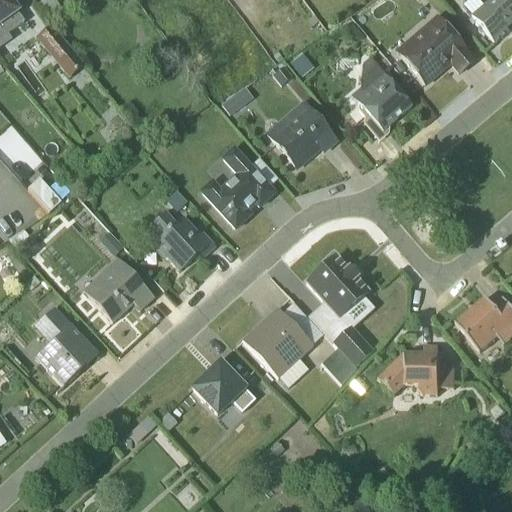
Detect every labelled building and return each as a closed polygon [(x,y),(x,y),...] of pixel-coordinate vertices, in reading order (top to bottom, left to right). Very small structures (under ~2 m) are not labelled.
[(23,26),(3,0),(0,0),(0,51),(10,44),(6,38),(23,26)] [(51,0),(48,0),(36,9),(49,27),(63,17),(51,0)] [(229,0),(236,9),(247,0),(229,0)] [(493,49),(511,31),(511,0),(492,0),(468,22),(493,49)] [(475,64),(436,19),(393,55),(424,92),(447,73),(455,81),(475,64)] [(83,71),(49,31),(34,43),(68,83),(83,71)] [(383,74),(348,102),(377,138),(412,110),(383,74)] [(242,91),(221,108),(228,116),(249,99),(242,91)] [(301,106),(264,138),(293,170),(315,150),(322,157),(336,145),(301,106)] [(0,157),(9,168),(14,164),(6,155),(8,153),(0,143),(12,133),(9,129),(0,136),(0,157)] [(231,234),(271,197),(231,153),(218,164),(233,180),(218,193),(210,184),(197,196),(231,234)] [(48,215),(61,204),(39,179),(26,191),(48,215)] [(201,263),(214,252),(199,234),(196,236),(182,220),(174,227),(165,217),(148,232),(158,244),(152,249),(176,277),(197,258),(201,263)] [(333,260),(304,288),(322,306),(306,322),(352,370),(369,354),(341,325),(369,298),(333,260)] [(152,303),(115,263),(80,295),(111,328),(133,308),(140,315),(152,303)] [(481,300),(451,327),(463,340),(480,359),(497,343),(502,349),(511,340),(511,316),(502,305),(493,314),(481,300)] [(31,361),(61,392),(96,359),(52,313),(33,331),(47,346),(31,361)] [(275,315),(240,347),(285,395),(306,376),(298,367),(312,355),(275,315)] [(395,405),(402,396),(419,395),(420,405),(441,405),(441,396),(456,386),(456,372),(445,363),(439,362),(439,351),(421,350),(420,361),(400,360),(376,389),(395,405)] [(222,363),(190,391),(213,417),(229,403),(240,415),(255,402),(222,363)] [(136,447),(158,426),(148,415),(126,436),(136,447)]
